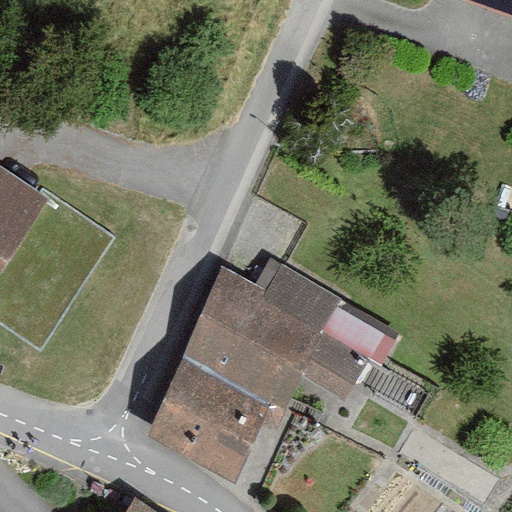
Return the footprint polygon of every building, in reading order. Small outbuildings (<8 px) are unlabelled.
[(511,0),(477,0),(511,12),(511,0)] [(0,274),(58,191),(0,150),(0,274)] [(277,272),(264,298),(366,352),(383,361),(397,335),(277,272)] [(264,298),(217,278),(147,423),(249,472),(295,376),(343,399),(366,352),(264,298)] [(165,511),(138,491),(121,511),(165,511)]
